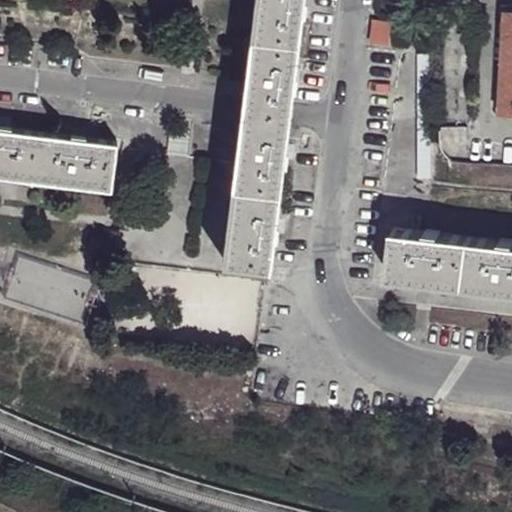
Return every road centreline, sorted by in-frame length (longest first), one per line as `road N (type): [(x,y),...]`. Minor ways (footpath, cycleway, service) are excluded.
road 1 (unclassified): [(511,385),(405,370),(331,303),(322,234),(337,118)]
road 2 (unclassified): [(0,75),(337,118)]
road 3 (unclassified): [(492,0),(486,116),(511,138)]
